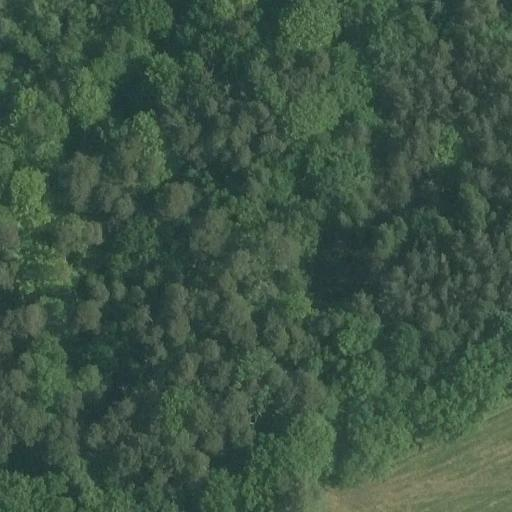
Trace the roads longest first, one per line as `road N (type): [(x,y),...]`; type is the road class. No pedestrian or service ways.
road 1 (tertiary): [(0,243),(169,73),(181,0)]
road 2 (track): [(279,511),(259,499),(0,496)]
